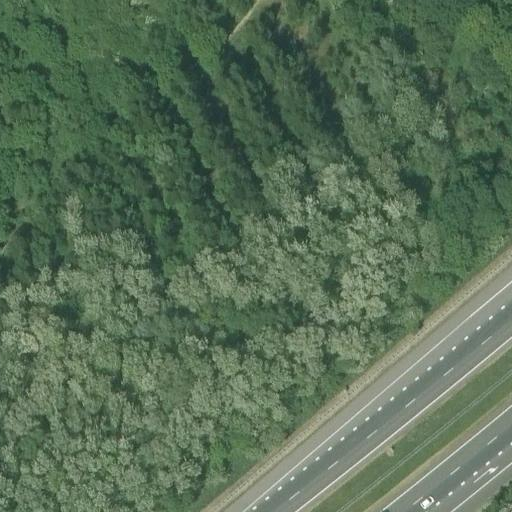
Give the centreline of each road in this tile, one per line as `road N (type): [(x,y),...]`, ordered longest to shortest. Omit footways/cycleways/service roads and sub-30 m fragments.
road 1 (motorway): [(511,316),(269,511)]
road 2 (motorway): [(401,511),(511,420)]
